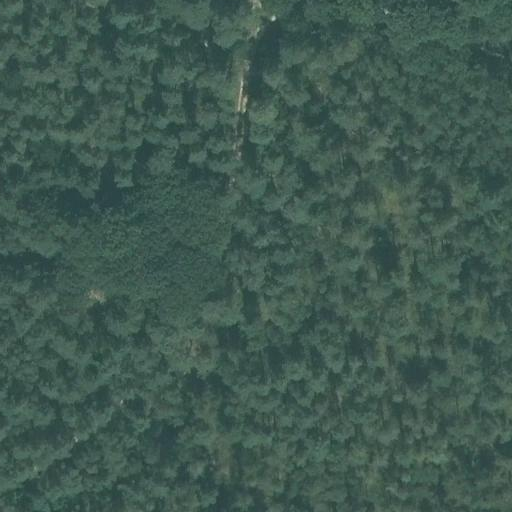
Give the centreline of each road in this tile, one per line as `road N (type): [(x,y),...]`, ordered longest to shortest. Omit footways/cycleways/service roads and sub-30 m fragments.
road 1 (track): [(0,489),(126,413),(146,392),(181,327),(213,215)]
road 2 (track): [(213,215),(248,0)]
road 3 (track): [(0,251),(213,215)]
road 4 (track): [(337,0),(511,70)]
